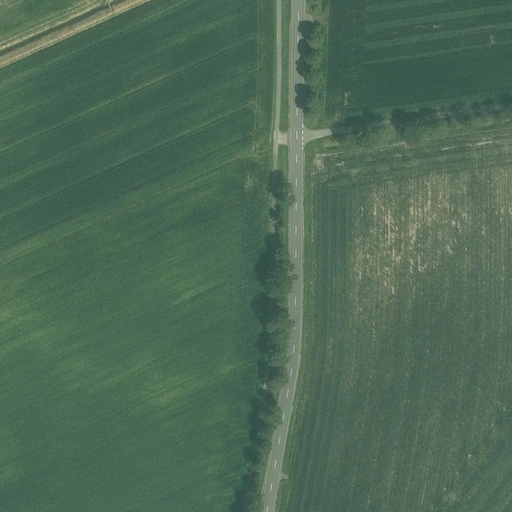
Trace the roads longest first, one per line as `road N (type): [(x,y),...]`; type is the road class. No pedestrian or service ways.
road 1 (tertiary): [(297,138),(295,332),(266,511)]
road 2 (unclassified): [(297,138),(511,102)]
road 3 (tertiary): [(298,0),(297,138)]
